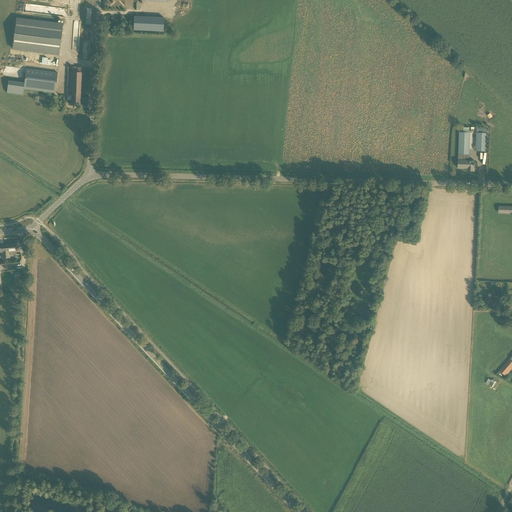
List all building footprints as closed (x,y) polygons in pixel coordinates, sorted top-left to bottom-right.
[(177,7),(176,17),(205,18),(205,9),(177,7)] [(164,17),(134,16),(134,30),(163,32),(164,17)] [(12,49),(59,55),(63,25),(16,19),(12,49)] [(207,30),(207,21),(171,20),(171,29),(207,30)] [(80,105),(81,67),(68,67),(67,95),(71,95),(71,100),(71,104),(80,105)] [(55,93),(57,73),(26,69),(24,83),(21,82),(20,86),(8,85),(7,93),(23,95),(24,89),(55,93)] [(459,132),(459,154),(469,155),(470,133),(459,132)] [(487,152),(487,133),(477,133),(476,151),(487,152)] [(474,171),(475,161),(469,161),(458,160),(458,168),(470,169),(470,171),(474,171)] [(2,258),(10,258),(9,256),(16,255),(15,244),(5,245),(5,251),(2,251),(2,258)] [(494,308),(506,305),(505,299),(492,302),(494,308)] [(511,359),(510,358),(499,371),(505,376),(511,367),(511,359)]
